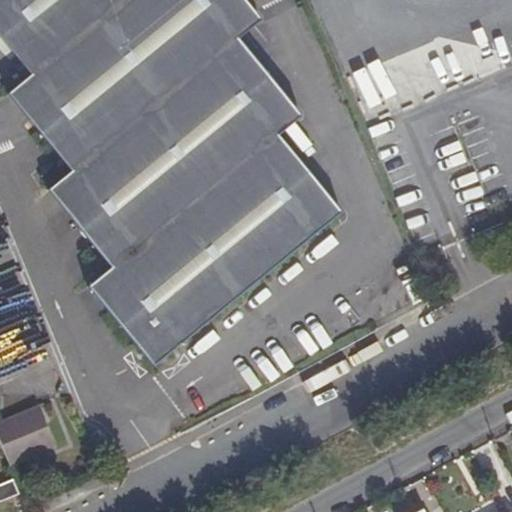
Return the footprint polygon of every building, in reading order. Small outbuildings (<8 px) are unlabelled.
[(0,0),(0,75),(22,103),(0,119),(0,123),(60,198),(38,217),(99,293),(77,312),(141,390),(334,234),(271,156),(294,135),(232,61),(253,42),(216,0),(0,0)] [(417,96),(502,72),(492,37),(407,61),(417,96)] [(370,69),(370,68),(354,73),(366,110),(398,100),(386,64),(370,69)] [(0,377),(36,366),(26,333),(0,340),(0,377)] [(39,410),(0,426),(0,444),(10,468),(55,450),(39,410)] [(10,486),(0,490),(0,508),(16,501),(10,486)]
